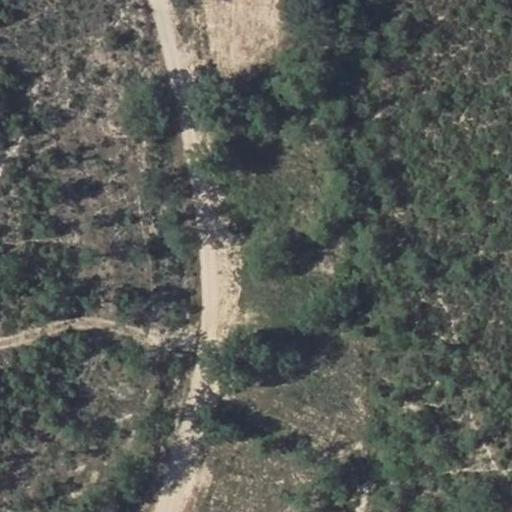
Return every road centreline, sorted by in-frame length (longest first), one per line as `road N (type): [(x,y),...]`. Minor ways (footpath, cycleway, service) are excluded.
road 1 (track): [(170,511),(211,365),(202,203),(159,0)]
road 2 (track): [(210,339),(98,321),(0,344)]
